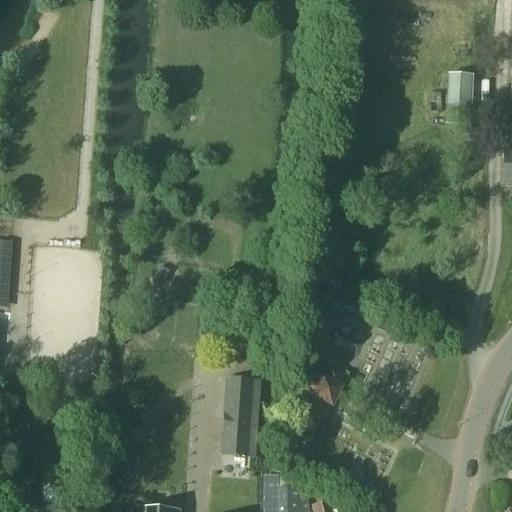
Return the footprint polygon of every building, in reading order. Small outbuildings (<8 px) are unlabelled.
[(503,152),(501,189),(511,189),(511,54),(507,152),(503,152)] [(446,75),(443,126),(469,128),(472,77),(446,75)] [(300,394),(303,395),(312,400),(312,399),(316,401),(310,412),(321,417),(326,406),(330,408),(332,405),(338,394),(337,394),(339,390),(335,389),(340,378),(330,372),(325,383),(321,381),(310,375),(300,378),(296,385),(300,394)] [(222,415),(221,434),(239,435),(237,458),(255,460),(258,418),(222,415)] [(268,479),(263,479),(263,480),(263,492),(263,511),(306,511),(306,493),(294,493),(294,491),(278,492),(277,479),(268,479)]
